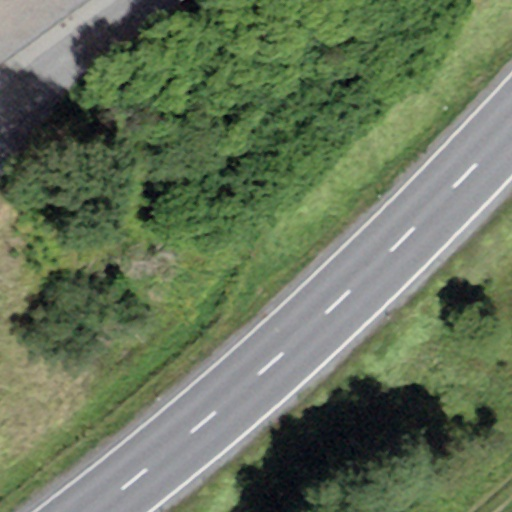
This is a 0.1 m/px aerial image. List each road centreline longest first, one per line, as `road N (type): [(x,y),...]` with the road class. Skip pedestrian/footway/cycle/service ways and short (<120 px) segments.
road 1 (primary): [(511,116),(340,294),(180,436),(80,511)]
road 2 (unclassified): [(0,106),(127,0)]
